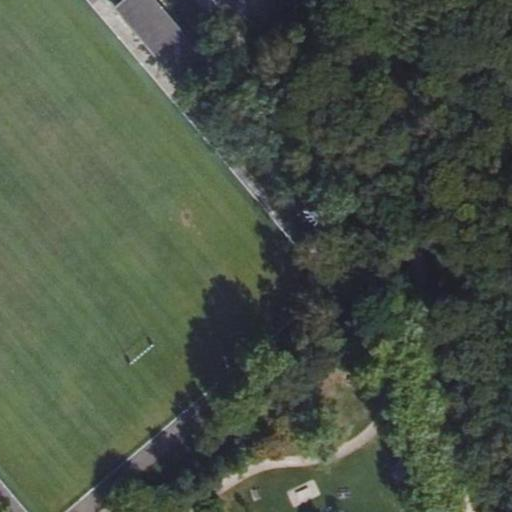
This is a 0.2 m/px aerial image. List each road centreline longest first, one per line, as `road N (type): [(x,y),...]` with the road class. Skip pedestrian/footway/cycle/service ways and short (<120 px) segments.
road 1 (track): [(480,511),(413,0)]
road 2 (motorway): [(0,321),(89,188),(197,0)]
road 3 (motorway): [(124,0),(0,219)]
